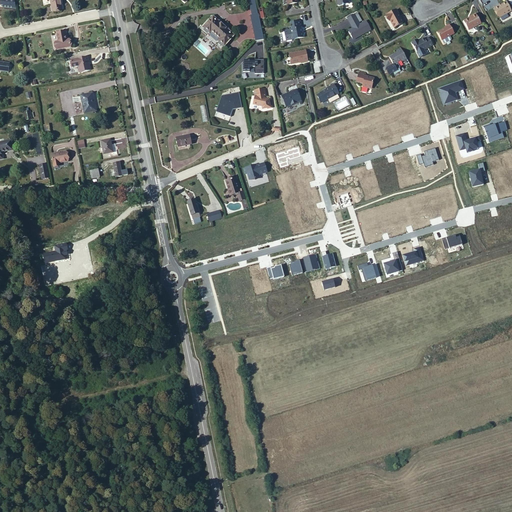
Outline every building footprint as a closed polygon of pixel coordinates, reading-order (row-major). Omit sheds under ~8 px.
[(16,8),(14,0),(13,0),(1,0),(2,2),(4,3),(3,7),(16,8)] [(62,9),(60,0),(50,0),(52,11),(62,9)] [(257,9),(254,0),(248,0),(251,10),(257,9)] [(511,9),(511,11),(506,2),(500,6),(495,9),(500,17),(508,13),(511,18),(511,16),(511,9)] [(403,23),(396,10),(386,15),(389,21),(390,20),(394,28),(403,23)] [(371,30),(366,21),(358,25),(357,23),(361,21),(357,13),(348,18),(352,26),(353,26),(354,28),(348,31),(353,39),(371,30)] [(481,23),(476,15),(469,19),(464,21),(469,30),(481,23)] [(228,29),(219,22),(213,17),(204,27),(210,33),(211,31),(220,39),(218,40),(224,46),(234,35),(228,30),(228,29)] [(290,23),(292,29),(284,31),(286,41),(304,37),(302,27),(301,28),(300,21),(290,23)] [(454,33),(449,25),(447,26),(447,27),(445,28),(437,32),(442,40),(454,33)] [(70,46),(69,39),(67,39),(65,31),(56,32),(58,41),(55,42),(57,49),(70,46)] [(417,53),(432,45),(428,37),(425,39),(424,38),(418,41),(417,39),(412,42),(417,53)] [(402,62),(407,59),(401,48),(396,50),(397,53),(389,58),(393,65),(401,60),(402,62)] [(308,61),(306,51),(289,54),(291,64),(308,61)] [(88,66),(87,62),(88,61),(87,57),(70,61),(72,68),(78,66),(80,73),(90,70),(89,66),(88,66)] [(264,74),(264,60),(255,60),(255,62),(250,62),(250,60),(243,60),(243,72),(250,72),(250,67),(255,67),(255,74),(264,74)] [(0,71),(8,72),(10,63),(0,61),(0,71)] [(372,88),(374,78),(365,76),(366,74),(359,72),(356,82),(363,84),(362,87),(368,88),(368,87),(372,88)] [(339,94),(334,84),(330,87),(326,89),(322,92),(317,95),(321,102),(326,99),(326,100),(339,94)] [(270,106),(269,99),(266,99),(264,88),(254,90),(255,96),(253,104),(262,106),(262,109),(267,108),(268,107),(270,106)] [(300,101),(296,90),(291,92),(292,92),(288,94),(287,93),(282,96),(287,107),(300,101)] [(239,93),(239,92),(222,96),(217,112),(231,117),(233,109),(236,109),(236,108),(232,108),(230,115),(218,111),(223,96),(239,93)] [(96,111),(92,93),(81,96),(84,113),(96,111)] [(239,93),(223,96),(218,111),(230,115),(232,108),(236,108),(236,109),(242,108),(239,93)] [(192,144),(190,135),(176,138),(178,147),(192,144)] [(113,152),(110,139),(101,141),(104,154),(113,152)] [(127,139),(124,139),(124,142),(118,143),(118,148),(128,147),(127,139)] [(12,150),(11,141),(0,143),(0,159),(3,159),(1,152),(12,150)] [(68,161),(66,151),(51,154),(53,166),(54,166),(60,165),(59,163),(68,161)] [(122,176),(119,163),(113,164),(116,177),(122,176)] [(259,175),(267,172),(264,163),(256,166),(257,167),(253,168),(252,166),(244,169),(245,174),(247,173),(249,180),(255,180),(260,177),(259,175)] [(49,178),(46,164),(39,165),(42,179),(49,178)] [(100,177),(98,169),(90,170),(91,179),(100,177)] [(239,190),(235,178),(226,181),(231,196),(237,194),(239,202),(245,200),(241,189),(239,190)] [(199,213),(195,200),(187,202),(191,215),(192,215),(193,219),(200,217),(198,213),(199,213)] [(221,218),(218,211),(207,214),(209,222),(221,218)] [(69,257),(67,244),(61,245),(61,249),(49,252),(51,261),(69,257)]
